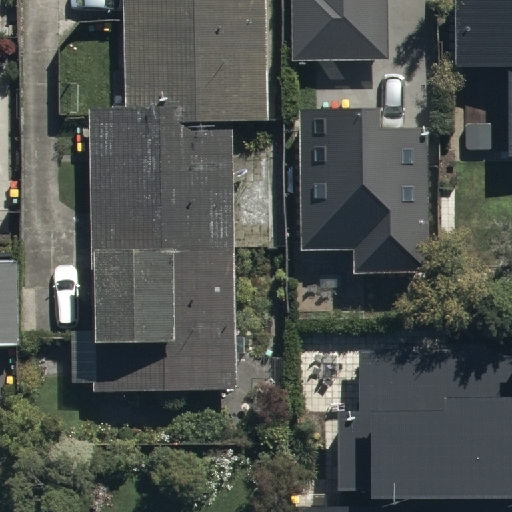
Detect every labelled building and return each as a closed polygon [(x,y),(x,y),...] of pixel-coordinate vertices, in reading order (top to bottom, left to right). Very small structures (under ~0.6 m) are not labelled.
[(267,112),(263,0),(121,0),(125,98),(83,99),(92,390),(239,385),(230,113),(267,112)] [(292,0),(292,54),(388,53),(387,0),(292,0)] [(511,0),(453,0),(453,59),(502,59),(502,149),(511,149),(511,0)] [(334,95),(299,95),(299,242),(352,242),(352,261),(426,261),(426,113),(391,113),(391,107),(377,107),(377,84),(334,84),(334,95)] [(0,357),(20,357),(19,247),(0,246),(0,357)] [(333,411),(335,487),(511,483),(511,351),(510,352),(510,360),(444,362),(444,352),(353,354),(354,410),(333,411)] [(33,511),(33,449),(0,448),(0,511),(33,511)] [(382,511),(382,497),(301,498),(300,511),(382,511)]
